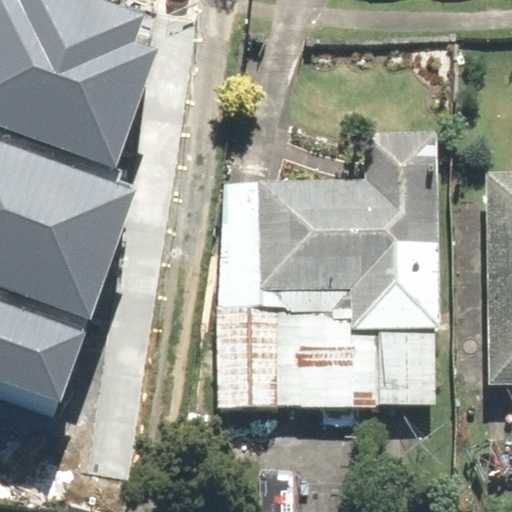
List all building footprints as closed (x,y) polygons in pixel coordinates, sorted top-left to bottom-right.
[(58,0),(0,0),(0,123),(121,165),(166,37),(58,0)] [(0,141),(0,285),(91,317),(136,189),(0,141)] [(429,419),(435,146),(384,145),(383,192),(218,188),(213,414),(429,419)] [(511,182),(486,182),(481,390),(511,390),(511,182)] [(0,304),(0,380),(60,403),(86,338),(0,304)] [(128,457),(136,374),(103,371),(96,454),(128,457)]
